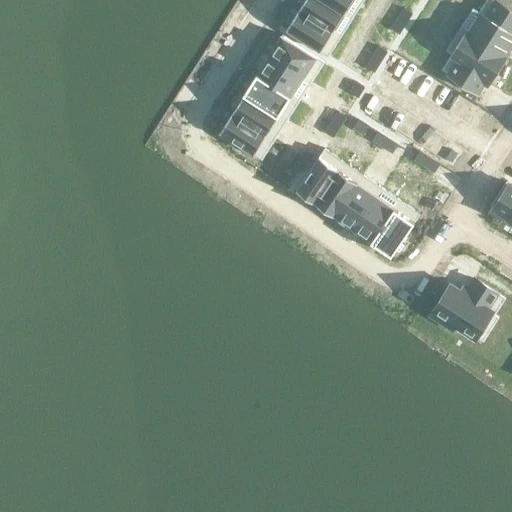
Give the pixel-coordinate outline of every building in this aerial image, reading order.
[(325,0),(305,0),(299,10),(332,31),(345,12),(325,0)] [(325,0),(345,12),(352,0),(325,0)] [(460,59),(450,74),(477,91),(486,77),(490,79),(511,44),(511,11),(497,2),(487,17),(481,13),(454,55),(460,59)] [(299,10),(286,30),(319,52),(332,31),(299,10)] [(406,10),(399,20),(406,24),(412,14),(406,10)] [(399,20),(392,30),(399,34),(406,24),(399,20)] [(283,35),(270,55),(303,77),(316,57),(283,35)] [(381,48),(374,58),(381,63),(388,53),(381,48)] [(270,55),(257,75),(291,96),(303,77),(270,55)] [(374,58),(368,68),(375,73),(381,63),(374,58)] [(257,75),(245,94),(278,115),(291,96),(257,75)] [(358,83),(351,94),(358,98),(365,88),(358,83)] [(245,94),(233,113),(266,134),(278,115),(245,94)] [(351,94),(345,104),(352,108),(358,98),(351,94)] [(233,113),(220,133),(253,155),(266,134),(233,113)] [(339,113),(333,123),(339,127),(346,117),(339,113)] [(358,119),(354,126),(364,133),(368,126),(358,119)] [(333,123),(326,133),(333,137),(339,127),(333,123)] [(378,132),(373,139),(383,145),(388,138),(378,132)] [(388,138),(383,145),(393,152),(398,145),(388,138)] [(308,147),(301,157),(308,161),(315,151),(308,147)] [(452,149),(446,158),(453,162),(458,154),(452,149)] [(420,152),(415,159),(425,165),(430,158),(420,152)] [(301,157),(295,167),(302,171),(308,161),(301,157)] [(319,157),(296,189),(316,203),(339,170),(319,157)] [(430,158),(425,165),(435,172),(440,165),(430,158)] [(339,170),(316,203),(335,216),(358,183),(339,170)] [(358,183),(335,216),(354,229),(376,196),(358,183)] [(511,185),(510,185),(495,208),(507,216),(504,220),(511,224),(511,185)] [(376,196),(354,229),(373,241),(395,209),(376,196)] [(395,209),(373,241),(393,255),(415,222),(395,209)] [(451,286),(432,315),(452,328),(454,324),(475,338),(492,312),(488,309),(498,293),(476,279),(469,290),(465,287),(462,293),(451,286)]
